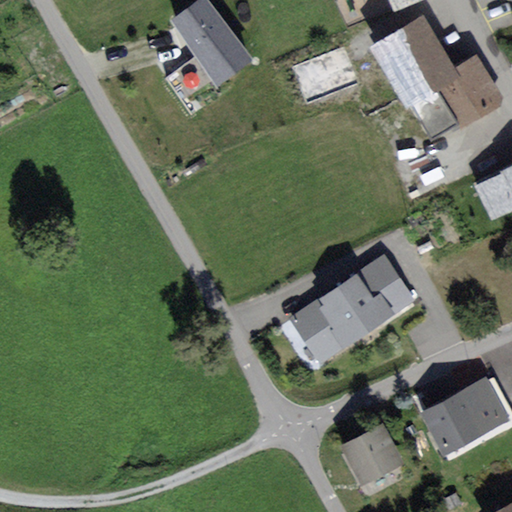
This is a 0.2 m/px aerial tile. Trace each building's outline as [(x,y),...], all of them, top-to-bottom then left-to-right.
[(248,59),(204,0),(175,21),(219,80),(248,59)] [(379,0),(383,9),(404,0),(379,0)] [(411,12),(361,44),(427,147),(498,101),(467,53),(446,66),(411,12)] [(183,96),(209,80),(195,56),(169,71),(183,96)] [(511,164),(495,174),(511,205),(511,164)] [(413,306),(378,254),(277,322),(312,374),(413,306)] [(458,387),(413,413),(439,459),(484,434),(458,387)] [(374,423),(334,446),(361,494),(401,472),(374,423)] [(511,511),(511,498),(486,511),(511,511)]
